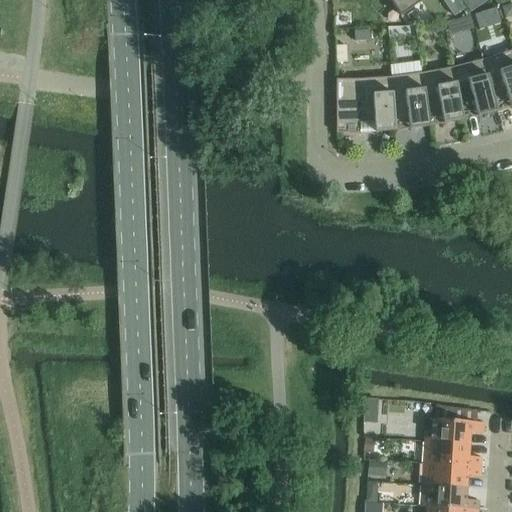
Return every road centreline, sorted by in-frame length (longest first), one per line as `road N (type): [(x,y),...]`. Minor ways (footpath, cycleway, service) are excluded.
road 1 (secondary): [(119,0),(142,511)]
road 2 (secondary): [(193,511),(175,0)]
road 3 (residential): [(336,174),(316,172),(313,0)]
road 4 (residential): [(336,174),(461,162),(511,147)]
